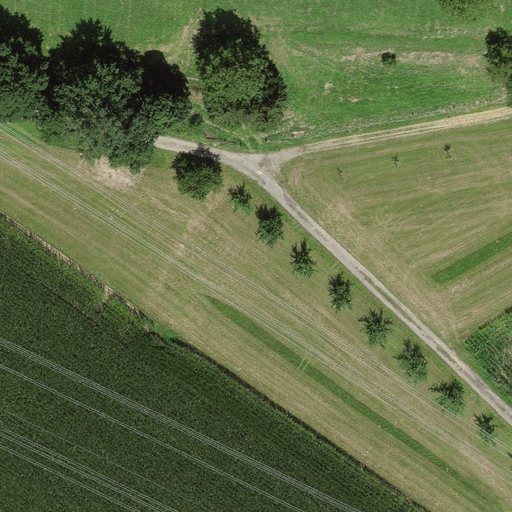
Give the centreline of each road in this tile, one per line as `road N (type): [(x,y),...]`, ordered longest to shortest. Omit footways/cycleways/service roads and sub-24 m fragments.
road 1 (track): [(511,419),(247,170),(192,147),(0,107)]
road 2 (track): [(247,170),(307,147),(511,112)]
